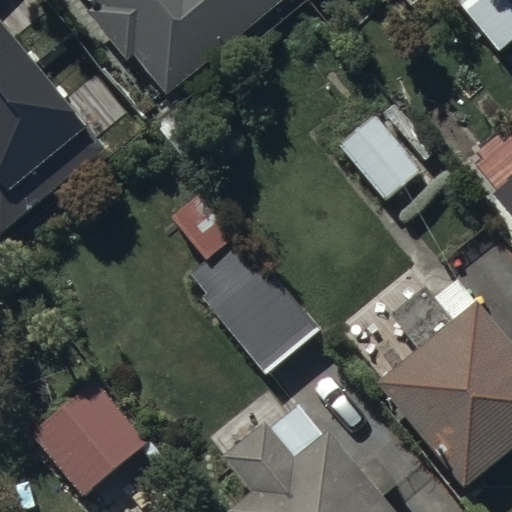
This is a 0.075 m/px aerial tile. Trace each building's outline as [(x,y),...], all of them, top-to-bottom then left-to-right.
[(0,16),(0,65),(57,16),(42,0),(23,0),(2,19),(0,16)] [(85,0),(90,6),(84,11),(122,58),(129,53),(162,94),(277,0),(85,0)] [(511,0),(444,0),(496,67),(511,54),(511,0)] [(379,130),(338,162),(383,219),(424,187),(379,130)] [(202,214),(171,241),(207,281),(195,292),(214,314),(206,320),(269,392),(319,348),(202,214)] [(511,365),(479,326),(379,407),(461,511),(468,511),(511,475),(511,365)] [(132,426),(155,455),(180,435),(129,371),(104,392),(132,426)] [(98,401),(34,452),(83,511),(84,511),(147,459),(98,401)] [(267,419),(224,454),(257,493),(236,511),(394,511),(326,428),(295,454),(267,419)]
